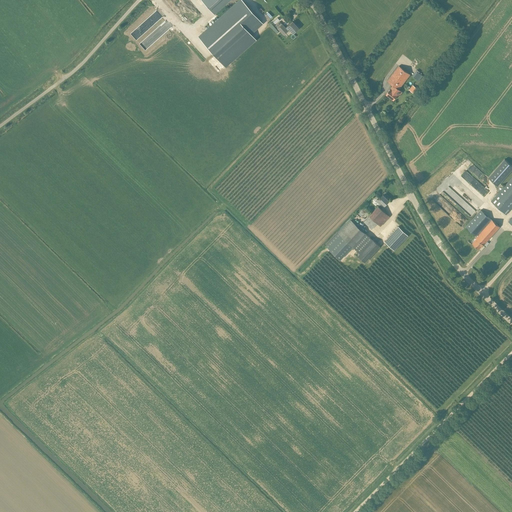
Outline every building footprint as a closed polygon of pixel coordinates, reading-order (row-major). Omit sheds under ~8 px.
[(225,66),(255,39),(250,33),(262,23),(241,0),(239,0),(199,36),(225,66)] [(230,0),(201,0),(214,14),(230,0)] [(287,26),(287,27),(286,27),(282,23),(282,24),(280,21),(275,25),(277,28),(283,35),(288,31),(288,30),(289,29),(292,33),(298,27),(292,21),(287,26)] [(269,24),(277,33),(279,32),(271,22),(269,24)] [(387,81),(394,86),(391,90),(390,89),(386,94),(394,100),(397,95),(399,97),(403,92),(399,89),(410,74),(399,65),(387,81)] [(417,88),(413,85),(409,89),(413,93),(417,88)] [(511,169),(511,165),(505,159),(489,177),(498,185),(511,169)] [(471,170),(479,178),(484,174),(475,165),(471,170)] [(511,176),(491,201),(506,214),(511,208),(511,176)] [(484,196),(489,192),(476,180),(472,185),(484,196)] [(379,206),(381,208),(389,200),(383,195),(380,198),(379,196),(376,200),(380,204),(379,206)] [(378,205),(369,215),(381,226),(390,216),(378,205)] [(499,226),(481,209),(466,226),(477,236),(476,238),(477,238),(472,243),(479,249),(499,226)] [(350,219),(338,232),(326,245),(341,259),(353,246),(360,253),(358,255),(365,262),(380,246),(365,232),(365,233),(350,219)] [(408,235),(398,226),(385,241),(394,250),(408,235)]
